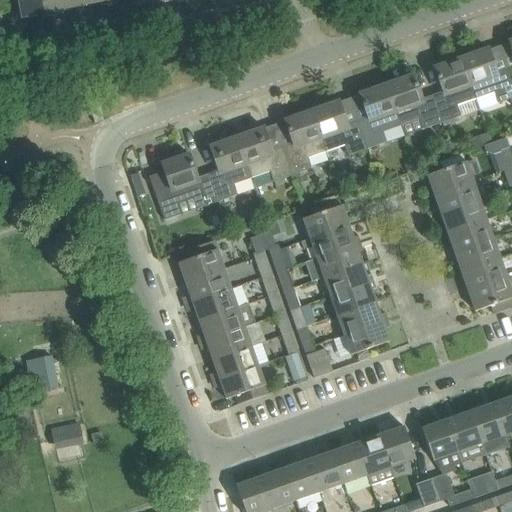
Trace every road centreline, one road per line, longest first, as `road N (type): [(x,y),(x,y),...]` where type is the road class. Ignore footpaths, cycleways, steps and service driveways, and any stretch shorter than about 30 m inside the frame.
road 1 (residential): [(203,460),(103,179),(103,143),(115,130),(316,58)]
road 2 (residential): [(203,460),(511,353)]
road 3 (residential): [(316,58),(484,0)]
